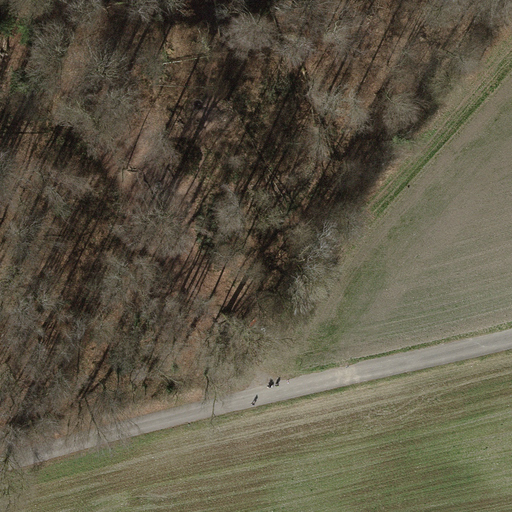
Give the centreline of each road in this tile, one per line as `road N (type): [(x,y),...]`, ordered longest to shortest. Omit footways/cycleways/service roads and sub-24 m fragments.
road 1 (unclassified): [(511,339),(106,431),(0,463)]
road 2 (track): [(279,392),(177,277),(78,99),(25,50),(0,42)]
